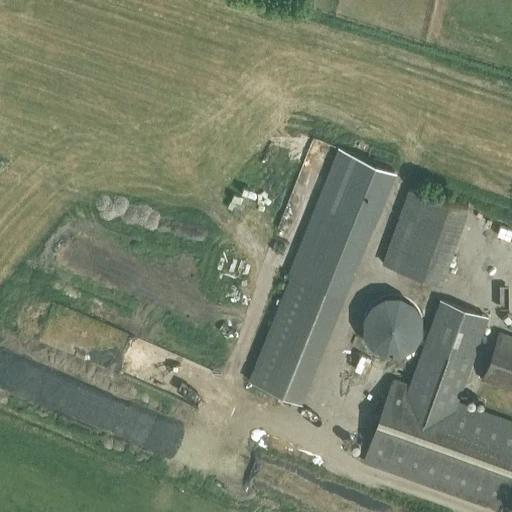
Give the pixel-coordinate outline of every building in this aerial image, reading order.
[(341,150),(248,380),(292,398),(385,168),(341,150)] [(467,208),(411,188),(384,264),(440,284),(467,208)] [(372,344),(382,351),(394,353),(406,351),(416,343),(422,332),(423,320),(419,308),(410,299),(399,295),(387,295),(375,300),(367,309),(364,321),(365,334),(372,344)] [(489,316),(441,299),(409,386),(392,380),(363,461),(498,509),(511,468),(511,423),(457,404),(489,316)] [(511,338),(499,334),(483,379),(511,389),(511,338)]
